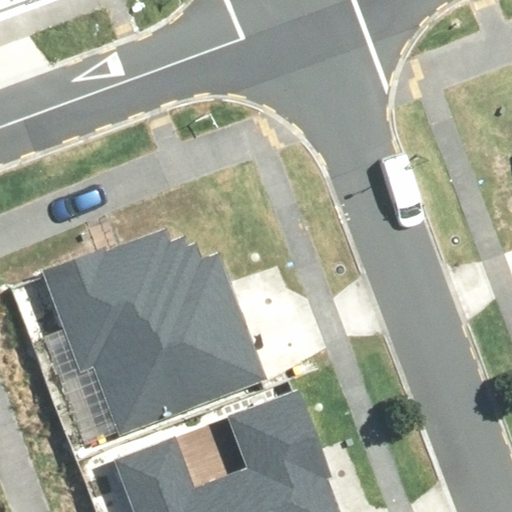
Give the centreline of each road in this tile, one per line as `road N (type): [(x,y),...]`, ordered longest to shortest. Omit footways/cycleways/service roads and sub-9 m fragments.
road 1 (residential): [(306,16),(489,511)]
road 2 (residential): [(0,128),(306,16)]
